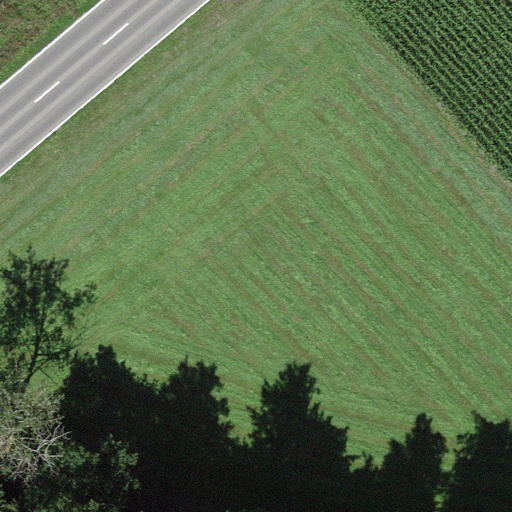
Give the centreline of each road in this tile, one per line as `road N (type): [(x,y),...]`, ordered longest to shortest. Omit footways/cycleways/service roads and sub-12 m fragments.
road 1 (track): [(195,511),(0,438)]
road 2 (secondary): [(0,134),(159,0)]
